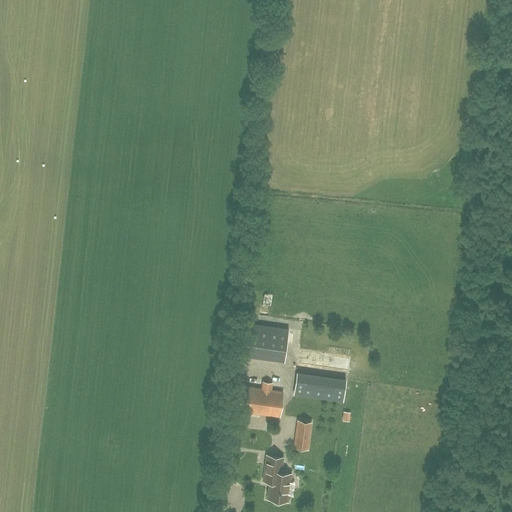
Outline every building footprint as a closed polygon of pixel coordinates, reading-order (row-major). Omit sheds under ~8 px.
[(241,322),(236,354),(284,361),(288,329),(241,322)] [(297,371),(294,393),(343,400),(346,378),(297,371)] [(283,392),(270,390),(271,383),(263,382),(262,389),(242,387),(239,410),(280,416),(283,392)] [(293,410),(310,416),(314,405),(297,400),(293,410)] [(336,416),(343,417),(344,407),(337,406),(336,416)] [(295,433),(307,435),(309,422),(296,421),(295,433)] [(287,436),(288,428),(278,426),(277,435),(287,436)] [(271,481),(268,498),(287,501),(291,474),(281,473),(283,458),(267,455),(263,480),(271,481)]
